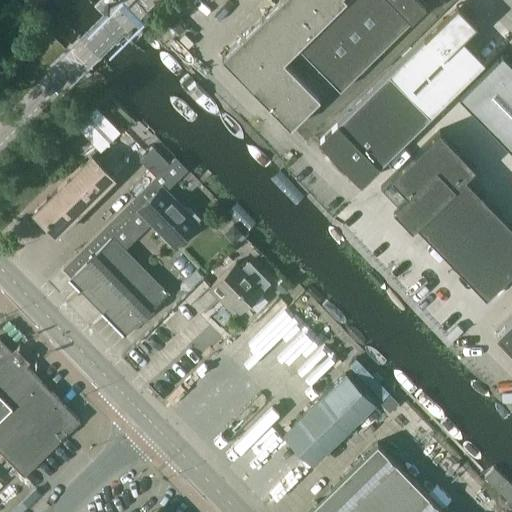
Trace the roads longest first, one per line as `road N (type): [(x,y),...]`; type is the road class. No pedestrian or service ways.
road 1 (secondary): [(149,420),(0,271)]
road 2 (unclassified): [(0,137),(136,0)]
road 3 (secondary): [(237,511),(149,420)]
